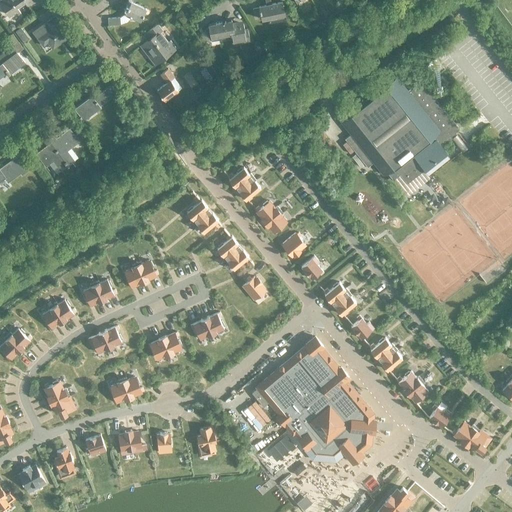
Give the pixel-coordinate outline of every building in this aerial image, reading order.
[(16,7),(10,0),(0,0),(0,2),(9,15),(16,10),(19,15),(21,13),(17,7),(16,7)] [(261,19),(284,14),(281,2),(271,4),(270,0),(265,0),(266,4),(258,6),(261,19)] [(139,20),(144,9),(130,2),(124,13),(139,20)] [(327,11),(321,15),(324,19),(330,16),(330,15),(327,11)] [(47,22),(34,31),(38,38),(44,46),(49,42),(53,48),(70,36),(56,15),(47,22)] [(222,22),(216,23),(219,39),(230,37),(237,36),(238,41),(245,40),(249,39),(247,29),(244,30),(243,24),(235,26),(236,26),(232,27),(232,23),(231,20),(224,22),(224,21),(221,21),(222,22)] [(208,27),(203,30),(208,38),(210,38),(211,41),(217,39),(219,39),(216,23),(208,25),(208,24),(208,27)] [(155,64),(175,48),(169,41),(168,42),(159,31),(161,30),(156,24),(146,32),(150,37),(142,44),(151,55),(149,56),(155,64)] [(20,27),(15,31),(18,35),(23,31),(20,27)] [(201,29),(198,31),(209,48),(219,46),(217,39),(211,41),(209,41),(201,29)] [(11,32),(5,37),(9,42),(15,37),(11,32)] [(9,74),(26,62),(15,49),(6,55),(5,53),(0,56),(0,77),(7,72),(9,74)] [(210,65),(205,68),(212,79),(218,76),(210,65)] [(166,83),(156,90),(164,101),(177,91),(177,90),(181,87),(174,77),(167,69),(159,75),(166,83)] [(406,183),(415,176),(424,169),(427,172),(448,155),(441,146),(452,137),(451,136),(459,129),(424,85),(416,91),(412,86),(407,90),(396,76),(340,121),(351,134),(344,139),(367,167),(373,162),(383,175),(387,172),(392,180),(399,174),(406,183)] [(113,98),(118,94),(111,85),(94,98),(92,95),(75,109),(84,120),(101,107),(100,105),(111,97),(113,98)] [(128,109),(134,104),(126,93),(120,98),(128,109)] [(67,168),(69,171),(75,167),(72,163),(74,161),(66,151),(79,142),(83,138),(78,132),(74,135),(69,129),(50,143),(68,167),(67,168)] [(68,167),(50,143),(36,154),(45,166),(53,161),(61,171),(61,170),(64,175),(69,171),(67,168),(68,167)] [(22,174),(28,169),(19,157),(0,170),(0,169),(0,182),(5,179),(8,182),(20,172),(22,174)] [(354,172),(360,167),(349,157),(344,162),(354,172)] [(243,167),(242,168),(241,167),(236,171),(237,172),(232,176),(230,174),(228,176),(227,176),(229,179),(228,180),(234,187),(239,193),(245,200),(246,199),(248,201),(249,201),(248,201),(251,198),(249,196),(254,192),(255,193),(256,192),(259,189),(258,188),(260,187),(256,182),(254,180),(256,179),(250,172),(249,173),(243,167)] [(201,200),(200,201),(196,196),(195,196),(192,199),(196,204),(191,208),(191,207),(186,210),(187,211),(186,213),(191,219),(190,220),(196,227),(197,226),(203,233),(204,232),(205,233),(209,229),(208,228),(213,224),(217,229),(220,226),(220,227),(221,227),(221,226),(217,221),(218,220),(212,213),(207,208),(207,207),(201,200)] [(269,201),(267,202),(266,201),(262,204),(263,205),(259,209),(257,206),(256,208),(254,209),(256,210),(256,211),(262,218),(261,219),(267,225),(273,232),(273,231),(275,234),(278,231),(276,229),(280,226),(281,227),(285,223),(284,222),(286,221),(280,214),(282,212),(277,205),(274,207),(269,201)] [(295,233),(282,244),(292,255),(293,254),(294,255),(299,250),(305,245),(299,237),(301,236),(298,232),(296,234),(295,233)] [(238,243),(232,236),(230,237),(229,235),(225,237),(227,240),(222,244),(221,243),(217,247),(218,248),(217,249),(222,255),(221,256),(227,263),(228,262),(234,269),(235,268),(236,269),(240,265),(239,264),(244,260),(246,263),(249,260),(247,258),(248,256),(242,249),(242,250),(237,244),(238,243)] [(319,262),(314,256),(301,267),(311,279),(318,273),(320,275),(323,272),(322,270),(317,264),(319,262)] [(210,262),(212,268),(220,265),(218,259),(210,262)] [(149,260),(141,264),(140,261),(132,265),(133,267),(125,271),(126,273),(124,273),(127,279),(128,278),(130,282),(127,284),(129,287),(132,286),(140,283),(148,280),(148,279),(156,275),(159,274),(157,270),(154,272),(152,267),(154,267),(151,261),(150,262),(149,260)] [(254,276),(242,286),(253,299),(254,298),(256,299),(256,300),(260,297),(258,295),(265,289),(260,283),(261,283),(256,277),(255,278),(254,276)] [(108,281),(107,279),(99,283),(98,280),(90,284),(91,287),(83,290),(84,292),(82,293),(85,298),(86,297),(88,302),(85,303),(87,307),(90,305),(90,306),(98,302),(98,303),(106,299),(106,298),(114,295),(117,293),(115,290),(112,291),(110,286),(112,286),(109,281),(108,281)] [(338,283),(337,282),(332,285),(333,287),(328,291),(326,288),(323,291),(325,294),(324,294),(330,302),(330,301),(335,307),(335,308),(341,315),(342,314),(344,316),(344,315),(347,313),(345,311),(350,307),(351,308),(355,304),(354,303),(356,302),(350,295),(352,294),(346,287),(344,288),(339,282),(338,283)] [(48,307),(50,309),(42,314),(43,315),(42,316),(45,321),(46,320),(49,324),(46,326),(49,329),(51,328),(59,323),(59,324),(67,319),(66,318),(74,313),(73,313),(76,312),(74,308),(71,310),(69,306),(70,305),(67,300),(66,301),(64,299),(57,304),(56,302),(48,307)] [(193,325),(190,326),(192,330),(194,328),(196,333),(195,333),(197,339),(199,338),(200,340),(208,336),(209,339),(217,335),(216,332),(224,329),(223,327),(224,326),(222,321),(220,322),(218,317),(221,316),(220,312),(217,314),(217,313),(209,317),(208,316),(200,320),(201,321),(193,324),(193,325)] [(359,315),(356,318),(358,320),(352,325),(351,326),(361,339),(362,337),(374,328),(369,322),(366,324),(361,318),(359,315)] [(119,329),(117,325),(115,327),(114,326),(106,330),(106,329),(98,333),(98,334),(90,337),(90,338),(88,339),(89,343),(92,341),(94,346),(93,346),(95,352),(96,351),(97,353),(105,349),(106,352),(115,348),(113,345),(121,342),(121,340),(122,339),(120,334),(118,335),(116,330),(119,329)] [(27,337),(23,333),(24,332),(20,328),(19,329),(18,328),(12,334),(10,332),(3,338),(5,340),(0,345),(0,347),(0,348),(0,349),(3,353),(4,352),(8,355),(6,357),(8,360),(11,358),(17,352),(18,353),(24,347),(23,346),(30,340),(32,338),(29,335),(27,337)] [(150,344),(147,345),(149,349),(152,348),(154,352),(153,353),(155,358),(156,357),(157,359),(165,356),(166,358),(174,355),(173,352),(181,348),(180,347),(182,346),(179,341),(178,341),(176,337),(179,336),(177,332),(174,333),(166,337),(166,336),(158,340),(150,344)] [(268,403),(241,423),(258,444),(282,422),(284,425),(285,425),(292,434),(294,432),(299,437),(306,448),(309,445),(315,453),(333,455),(340,449),(352,462),(362,454),(357,449),(365,442),(366,430),(365,430),(366,422),(367,422),(368,415),(341,383),(348,377),(322,347),(315,337),(305,345),(306,346),(270,376),(256,388),(268,403)] [(374,346),(372,344),(369,346),(371,349),(370,350),(376,357),(381,363),(387,370),(387,369),(390,372),(390,371),(393,368),(391,366),(396,362),(397,363),(401,359),(400,358),(402,357),(396,350),(397,349),(392,343),(390,344),(385,337),(383,338),(382,337),(378,341),(379,342),(374,346)] [(398,381),(398,382),(403,388),(403,389),(404,391),(405,392),(407,394),(408,396),(409,396),(409,395),(415,402),(417,404),(420,402),(418,399),(422,396),(423,397),(427,394),(426,393),(428,391),(422,385),(424,383),(418,376),(416,378),(411,371),(409,372),(408,371),(404,375),(405,376),(401,379),(399,377),(396,379),(398,381)] [(503,391),(502,393),(507,396),(508,395),(511,398),(509,401),(511,402),(511,375),(505,382),(507,383),(502,390),(503,391)] [(112,398),(113,402),(116,401),(124,398),(125,399),(133,395),(141,391),(143,390),(144,390),(142,386),(139,387),(138,383),(139,382),(137,377),(136,378),(135,376),(127,379),(126,376),(117,380),(118,382),(110,385),(111,387),(110,388),(112,393),(113,393),(115,397),(112,398)] [(45,388),(44,389),(48,397),(47,397),(51,404),(52,404),(55,412),(58,410),(61,415),(66,412),(64,408),(70,405),(68,401),(70,399),(69,396),(66,388),(63,390),(59,382),(58,382),(57,381),(52,383),(52,385),(48,387),(47,384),(43,386),(45,388)] [(256,388),(251,392),(263,407),(268,403),(256,388)] [(434,410),(429,418),(442,427),(443,426),(451,414),(445,409),(443,411),(437,407),(434,405),(432,408),(434,410)] [(0,437),(3,436),(5,441),(11,438),(9,434),(12,432),(8,424),(9,424),(5,417),(1,409),(0,407),(0,437)] [(454,434),(454,435),(461,440),(460,441),(467,445),(474,450),(476,447),(480,450),(484,445),(480,442),(484,437),(480,434),(482,432),(478,430),(479,429),(472,425),(471,427),(463,422),(462,423),(461,422),(458,427),(459,428),(456,431),(454,429),(452,432),(454,434)] [(199,445),(203,444),(205,450),(210,449),(210,453),(215,452),(214,448),(213,442),(215,442),(213,433),(211,434),(209,427),(206,428),(203,429),(200,430),(201,436),(197,437),(199,445)] [(124,434),(118,435),(121,451),(134,449),(135,452),(141,451),(141,450),(140,447),(141,447),(140,446),(138,433),(138,431),(132,432),(131,430),(124,431),(124,434)] [(157,449),(158,449),(158,452),(161,452),(161,448),(171,447),(170,433),(166,434),(166,432),(161,433),(160,433),(160,434),(156,435),(157,449)] [(105,450),(100,434),(85,439),(88,448),(85,449),(86,453),(89,452),(98,449),(99,452),(105,450)] [(56,451),(59,457),(54,458),(55,460),(54,460),(56,466),(57,466),(58,467),(62,466),(64,471),(69,470),(70,473),(74,472),(73,468),(71,462),(73,461),(70,453),(68,453),(66,447),(56,451)] [(45,483),(36,465),(30,468),(29,466),(22,470),(23,472),(18,475),(26,489),(38,482),(40,486),(45,483)] [(407,491),(402,487),(399,491),(396,489),(391,496),(390,495),(385,501),(386,502),(380,509),(378,511),(379,511),(382,511),(383,511),(402,511),(405,508),(408,505),(406,503),(409,500),(404,495),(407,491)] [(0,507),(0,508),(6,504),(8,507),(12,504),(9,501),(13,498),(9,493),(5,496),(0,489),(0,488),(0,507)]
